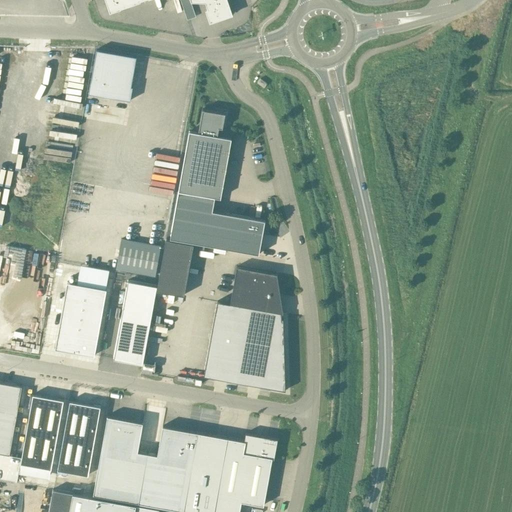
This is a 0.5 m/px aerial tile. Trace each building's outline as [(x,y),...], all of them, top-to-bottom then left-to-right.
[(144,0),(106,0),(110,12),(144,0)] [(190,0),(191,2),(192,2),(191,0),(204,0),(211,20),(230,13),(225,0),(190,0)] [(137,57),(96,49),(88,93),(130,100),(133,86),(131,86),(137,57)] [(264,88),(267,84),(260,79),(257,83),(264,88)] [(198,132),(189,130),(170,238),(259,254),(265,220),(212,210),(215,197),(221,198),(231,138),(221,136),(225,113),(202,109),(198,132)] [(264,215),(265,204),(255,203),(253,214),(264,215)] [(194,243),(166,238),(157,290),(184,295),(194,243)] [(155,276),(161,246),(121,239),(116,268),(155,276)] [(277,273),(237,266),(230,303),(217,301),(204,375),(286,390),(283,318),(281,317),(282,313),(283,313),(280,294),(273,293),(277,273)] [(127,280),(113,358),(143,364),(157,285),(127,280)] [(67,281),(55,348),(94,355),(107,288),(67,281)] [(0,382),(0,453),(10,456),(23,387),(0,382)] [(21,463),(51,468),(64,399),(33,394),(21,463)] [(58,469),(88,475),(101,406),(70,401),(58,469)] [(93,494),(139,502),(148,453),(138,451),(143,422),(107,415),(93,494)] [(157,454),(148,453),(139,502),(184,510),(198,432),(163,425),(157,454)] [(198,432),(184,510),(192,511),(239,511),(241,501),(264,505),(272,458),(274,458),(277,439),(246,433),(245,440),(198,432)] [(48,511),(69,511),(73,493),(53,489),(48,511)] [(158,511),(159,508),(89,496),(85,511),(158,511)]
